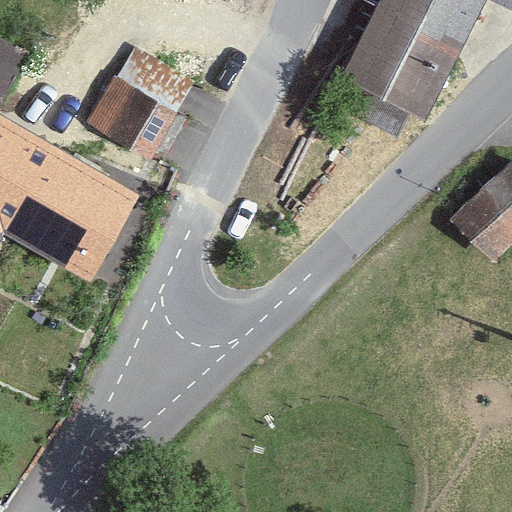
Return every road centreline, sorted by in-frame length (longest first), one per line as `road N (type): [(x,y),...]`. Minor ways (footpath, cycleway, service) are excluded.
road 1 (residential): [(511,64),(97,458)]
road 2 (unclassified): [(97,458),(252,88),(297,0)]
